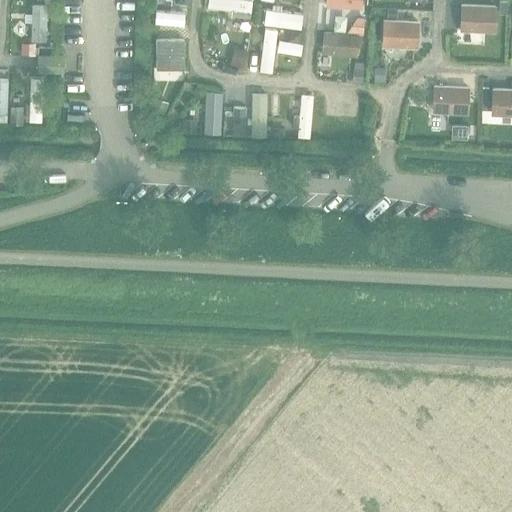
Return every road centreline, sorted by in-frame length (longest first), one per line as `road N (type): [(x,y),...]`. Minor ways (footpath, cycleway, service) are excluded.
road 1 (unclassified): [(511,224),(387,192),(134,174),(0,218)]
road 2 (unclassified): [(511,282),(0,252)]
